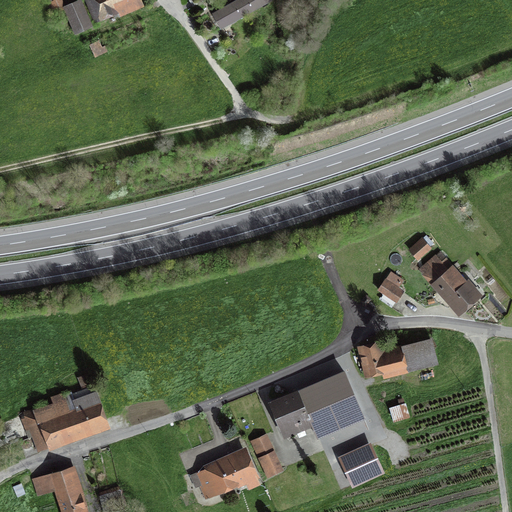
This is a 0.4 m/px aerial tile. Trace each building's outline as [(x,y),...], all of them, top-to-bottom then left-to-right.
[(47,0),(54,13),(64,8),(60,0),(47,0)] [(140,0),(85,0),(95,22),(103,19),(101,14),(123,5),(126,12),(143,5),(140,0)] [(236,0),(213,13),(221,28),(271,0),(236,0)] [(89,25),(79,2),(66,8),(77,31),(89,25)] [(99,41),(90,45),(95,57),(107,51),(105,46),(102,47),(99,41)] [(417,258),(429,248),(422,240),(410,250),(417,258)] [(460,309),(477,295),(458,273),(454,276),(448,269),(435,281),(460,309)] [(397,301),(403,292),(385,280),(378,289),(384,293),(380,299),(391,306),(395,300),(397,301)] [(370,299),(366,296),(362,301),(365,304),(370,299)] [(415,368),(436,363),(430,339),(385,350),(383,343),(360,349),(363,360),(366,359),(369,373),(383,370),(384,372),(415,365),(415,368)] [(366,418),(345,368),(269,400),(284,437),(312,425),(317,438),(366,418)] [(63,397),(65,401),(26,414),(40,450),(61,442),(60,439),(104,422),(97,403),(100,402),(90,375),(79,379),(83,389),(63,397)] [(404,404),(403,399),(399,400),(400,405),(391,408),(393,417),(407,413),(405,404),(404,404)] [(268,475),(282,469),(266,435),(252,441),(268,475)] [(383,471),(369,442),(338,456),(351,485),(383,471)] [(259,481),(247,454),(200,474),(198,472),(191,475),(196,487),(199,485),(206,498),(219,492),(219,491),(221,490),(220,488),(235,480),(236,484),(246,480),(247,486),(259,481)] [(54,477),(57,489),(64,511),(83,511),(71,471),(54,477)] [(57,489),(54,477),(53,474),(34,480),(38,495),(57,489)] [(119,487),(100,492),(102,498),(100,499),(103,511),(107,511),(125,507),(119,487)]
